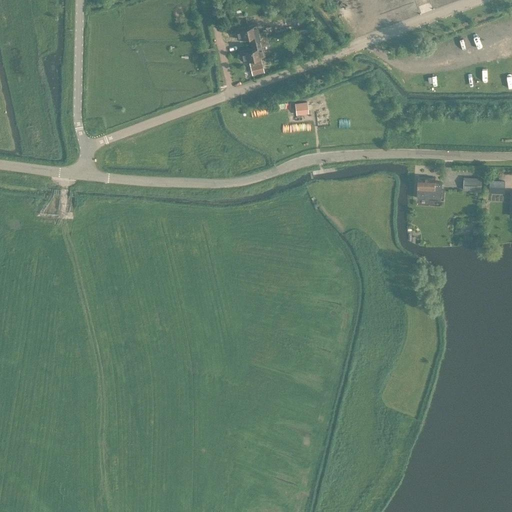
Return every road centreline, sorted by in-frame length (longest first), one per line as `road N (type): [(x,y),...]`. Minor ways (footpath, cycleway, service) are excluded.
road 1 (unclassified): [(511,156),(349,155),(222,183),(83,175)]
road 2 (unclassified): [(83,175),(80,0)]
